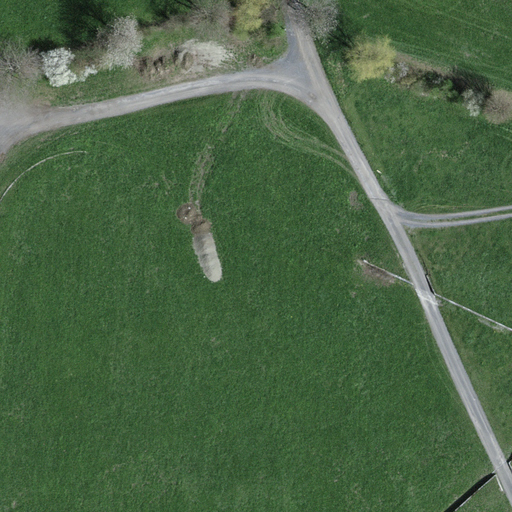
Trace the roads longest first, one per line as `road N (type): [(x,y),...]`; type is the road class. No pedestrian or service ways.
road 1 (unclassified): [(288,0),(313,73),(387,213),(511,491)]
road 2 (track): [(313,73),(47,123),(0,149)]
road 3 (track): [(387,213),(432,220),(511,211)]
